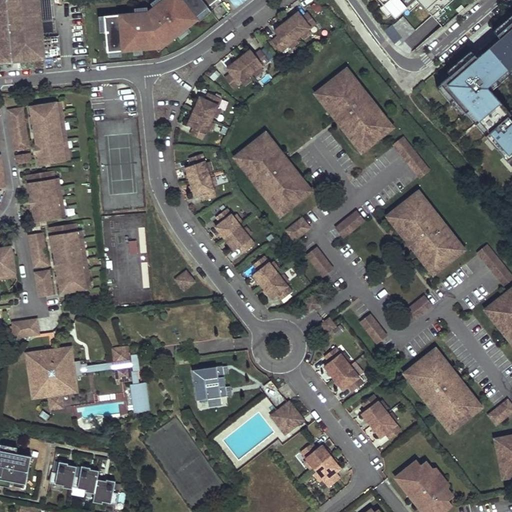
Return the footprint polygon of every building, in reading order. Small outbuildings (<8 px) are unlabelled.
[(106,14),(108,51),(156,48),(164,42),(166,45),(199,19),(196,17),(218,0),(164,0),(149,12),(106,14)] [(381,0),(396,17),(415,0),(381,0)] [(427,0),(423,4),(433,16),(442,9),(442,10),(444,8),(453,0),(427,0)] [(433,16),(437,20),(447,11),(444,8),(442,10),(442,9),(433,16)] [(316,23),(308,13),(302,17),(298,12),(274,31),(278,36),(272,40),(281,51),(316,23)] [(511,13),(493,30),(497,34),(511,20),(511,13)] [(404,16),(392,27),(402,43),(417,31),(404,16)] [(511,164),(511,162),(511,119),(507,114),(510,112),(508,110),(490,89),(487,85),(507,68),(503,63),(508,59),(504,55),(510,49),(511,51),(511,20),(497,34),(498,36),(481,51),(482,52),(477,57),(474,53),(440,83),(465,111),(469,108),(489,131),(485,134),(511,164)] [(497,34),(479,49),(481,51),(498,36),(497,34)] [(269,60),(261,50),(255,54),(251,49),(227,68),(231,73),(225,78),(233,89),(269,60)] [(487,85),(490,89),(511,70),(511,51),(510,49),(504,55),(508,59),(503,63),(507,68),(487,85)] [(353,75),(347,68),(342,72),(348,79),(353,75)] [(375,103),(366,92),(362,94),(358,88),(361,86),(353,75),(348,79),(342,72),(319,90),(325,97),(320,101),(329,111),(332,108),(337,115),(341,120),(337,122),(343,129),(346,126),(351,132),(347,135),(356,146),(360,142),(366,149),(389,131),(384,124),(388,120),(380,110),(377,112),(371,106),(375,103)] [(440,83),(436,86),(461,115),(465,111),(440,83)] [(366,92),(361,86),(358,88),(362,94),(366,92)] [(325,97),(319,90),(315,94),(320,101),(325,97)] [(221,98),(209,93),(206,100),(200,97),(187,125),(193,128),(191,134),(203,140),(221,98)] [(30,106),(40,165),(66,160),(64,150),(63,141),(61,131),(59,121),(58,111),(56,102),(30,106)] [(380,110),(375,103),(371,106),(377,112),(380,110)] [(29,147),(23,107),(8,109),(15,150),(29,147)] [(469,108),(465,111),(485,134),(489,131),(469,108)] [(394,127),(388,120),(384,124),(389,131),(394,127)] [(351,132),(346,126),(343,129),(347,135),(351,132)] [(272,139),(266,132),(261,135),(267,142),(272,139)] [(285,163),(281,158),(277,152),(280,150),(272,139),(267,142),(261,135),(238,153),(244,161),(239,164),(247,175),(251,172),(256,179),(252,181),(261,193),(265,190),(269,196),(266,199),(275,209),(279,206),(285,213),(308,195),(302,188),(307,184),(299,173),(295,176),(291,170),(294,167),(289,161),(285,163)] [(429,170),(403,137),(394,145),(419,178),(429,170)] [(366,149),(360,142),(356,146),(361,153),(366,149)] [(285,156),(280,150),(277,152),(281,158),(285,156)] [(17,164),(32,161),(30,152),(16,155),(17,164)] [(244,161),(238,153),(233,157),(239,164),(244,161)] [(216,197),(202,154),(189,158),(192,165),(185,167),(195,196),(201,194),(203,201),(216,197)] [(299,173),(294,167),(291,170),(295,176),(299,173)] [(27,175),(34,222),(61,218),(59,208),(58,198),(56,188),(54,178),(50,179),(49,177),(48,172),(27,175)] [(256,179),(251,172),(247,175),(252,181),(256,179)] [(312,191),(307,184),(302,188),(308,195),(312,191)] [(269,196),(265,190),(261,193),(266,199),(269,196)] [(424,198),(418,190),(414,194),(420,201),(424,198)] [(447,226),(438,214),(434,217),(429,211),(432,208),(424,198),(420,201),(414,194),(391,212),(396,219),(392,223),(400,233),(403,231),(408,237),(405,240),(410,246),(413,244),(417,249),(422,255),(419,257),(427,268),(432,264),(438,272),(461,253),(455,246),(460,243),(451,232),(448,235),(443,228),(447,226)] [(285,213),(279,206),(275,209),(280,216),(285,213)] [(438,214),(432,208),(429,211),(434,217),(438,214)] [(255,244),(227,209),(216,217),(221,223),(216,227),(234,251),(240,247),(244,252),(255,244)] [(364,221),(356,211),(336,228),(343,237),(364,221)] [(396,219),(391,212),(386,216),(392,223),(396,219)] [(310,228),(302,218),(286,230),(294,240),(310,228)] [(60,294),(87,289),(85,279),(84,270),(82,260),(80,250),(79,240),(77,231),(73,231),(71,230),(71,224),(50,227),(60,294)] [(451,232),(447,226),(443,228),(448,235),(451,232)] [(408,237),(403,231),(400,233),(405,240),(408,237)] [(49,265),(43,232),(29,235),(34,267),(49,265)] [(128,253),(136,253),(137,241),(129,240),(128,253)] [(465,250),(460,243),(455,246),(461,253),(465,250)] [(511,278),(511,275),(487,245),(477,253),(504,285),(511,278)] [(12,246),(0,247),(0,274),(6,273),(16,272),(12,246)] [(333,268),(317,247),(307,255),(323,276),(333,268)] [(422,255),(417,249),(414,251),(419,257),(422,255)] [(292,292),(264,256),(253,264),(258,270),(253,274),(272,298),(277,294),(281,300),(292,292)] [(438,272),(432,264),(427,268),(433,275),(438,272)] [(39,297),(54,295),(49,270),(35,272),(39,297)] [(194,282),(186,272),(176,280),(184,289),(194,282)] [(511,287),(489,306),(495,313),(490,316),(498,327),(502,325),(506,330),(510,336),(507,338),(511,344),(511,287)] [(318,304),(312,296),(304,302),(311,310),(318,304)] [(432,305),(424,296),(404,312),(411,322),(432,305)] [(495,313),(489,306),(485,309),(490,316),(495,313)] [(387,335),(370,314),(360,322),(377,343),(387,335)] [(37,318),(12,322),(13,326),(7,326),(8,335),(14,334),(14,337),(39,334),(37,318)] [(335,326),(329,318),(322,324),(328,332),(335,326)] [(506,330),(502,325),(498,327),(503,333),(506,330)] [(197,327),(167,330),(169,345),(198,341),(197,327)] [(201,355),(235,351),(233,339),(199,343),(201,355)] [(129,361),(127,347),(113,349),(115,362),(129,361)] [(341,355),(335,347),(325,355),(330,361),(325,365),(343,389),(348,385),(353,391),(363,383),(347,363),(341,355)] [(63,348),(34,352),(28,361),(32,390),(40,397),(48,396),(48,395),(54,387),(61,392),(61,394),(69,393),(75,384),(75,377),(82,376),(82,372),(81,364),(80,360),(72,362),(71,355),(63,348)] [(441,355),(436,348),(431,352),(437,358),(441,355)] [(345,352),(341,355),(347,363),(351,360),(345,352)] [(455,379),(451,374),(446,368),(450,365),(441,355),(437,358),(431,352),(408,369),(414,376),(409,380),(417,391),(421,388),(426,394),(422,397),(431,408),(434,406),(439,412),(436,415),(444,425),(449,422),(455,429),(478,411),(472,404),(477,400),(468,389),(465,392),(460,386),(463,383),(459,377),(455,379)] [(140,370),(138,353),(131,354),(133,371),(140,370)] [(223,364),(191,368),(197,408),(228,404),(223,364)] [(355,364),(351,367),(357,375),(361,372),(355,364)] [(131,379),(130,365),(116,367),(117,381),(131,379)] [(454,371),(450,365),(446,368),(451,374),(454,371)] [(414,376),(408,369),(403,373),(409,380),(414,376)] [(149,410),(145,383),(131,385),(134,412),(149,410)] [(468,389),(463,383),(460,386),(465,392),(468,389)] [(50,410),(63,408),(61,394),(61,392),(54,387),(48,395),(48,396),(50,410)] [(426,394),(421,388),(417,391),(422,397),(426,394)] [(33,398),(40,397),(32,390),(33,398)] [(400,430),(372,394),(362,402),(367,408),(362,412),(380,436),(385,432),(390,438),(400,430)] [(382,399),(378,402),(385,410),(388,407),(382,399)] [(482,407),(477,400),(472,404),(478,411),(482,407)] [(511,412),(511,405),(508,400),(488,415),(496,425),(511,412)] [(269,401),(263,406),(270,414),(276,409),(269,401)] [(303,420),(289,402),(271,416),(285,433),(303,420)] [(392,412),(388,414),(394,422),(398,419),(392,412)] [(455,429),(449,422),(444,425),(450,432),(455,429)] [(511,435),(503,437),(504,443),(496,444),(501,473),(510,471),(511,477),(511,476),(511,435)] [(340,468),(322,444),(316,448),(312,442),(302,450),(308,458),(314,466),(330,486),(340,478),(335,472),(340,468)] [(0,485),(25,490),(32,456),(27,455),(16,454),(17,452),(0,447),(0,485)] [(57,473),(52,471),(50,483),(64,485),(64,487),(72,489),(72,487),(86,489),(86,491),(96,493),(94,501),(103,503),(103,501),(117,504),(120,487),(115,486),(117,474),(108,473),(108,474),(99,472),(101,464),(92,463),(93,461),(84,459),(81,470),(76,469),(78,460),(70,458),(70,457),(61,455),(57,473)] [(314,466),(308,458),(304,461),(310,468),(314,466)] [(420,465),(416,460),(412,463),(416,468),(420,465)] [(412,463),(397,475),(401,481),(399,483),(409,496),(424,484),(430,492),(415,503),(422,511),(443,511),(447,509),(443,503),(448,500),(453,496),(447,488),(432,469),(426,461),(420,465),(416,468),(412,463)] [(437,468),(432,469),(447,488),(449,484),(437,468)] [(324,478),(317,470),(314,473),(320,481),(324,478)] [(415,503),(430,492),(424,484),(409,496),(415,503)] [(452,505),(448,500),(443,503),(447,509),(452,505)] [(38,506),(20,503),(18,511),(21,511),(42,511),(43,507),(38,506)]
